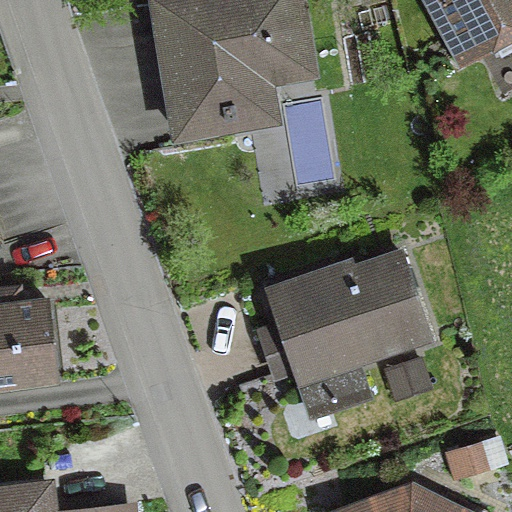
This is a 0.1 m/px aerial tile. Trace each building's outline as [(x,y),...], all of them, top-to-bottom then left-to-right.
[(293,0),(154,0),(150,1),(172,136),(229,126),(228,120),(234,119),(232,107),(226,107),(223,87),(242,84),(240,74),(291,65),(293,74),(306,72),(293,0)] [(511,0),(428,0),(458,55),(511,26),(511,0)] [(336,183),(325,97),(284,102),(295,188),(336,183)] [(353,361),(424,338),(395,254),(326,277),(324,270),(262,291),(305,414),(364,395),(353,361)] [(0,385),(50,379),(41,301),(0,305),(0,385)] [(392,399),(416,391),(405,362),(382,370),(392,399)] [(458,474),(481,467),(474,444),(451,451),(458,474)] [(84,511),(43,511),(41,488),(0,492),(0,511),(100,511),(100,510),(84,511)] [(451,511),(406,490),(342,511),(451,511)]
